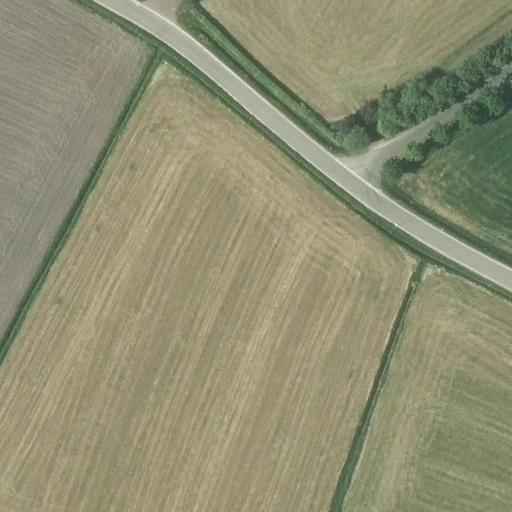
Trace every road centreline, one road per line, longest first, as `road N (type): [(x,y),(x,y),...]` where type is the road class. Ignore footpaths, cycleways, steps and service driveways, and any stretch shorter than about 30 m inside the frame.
road 1 (unclassified): [(355,182),(113,0)]
road 2 (unclassified): [(355,182),(511,71)]
road 3 (unclassified): [(511,282),(416,232),(355,182)]
